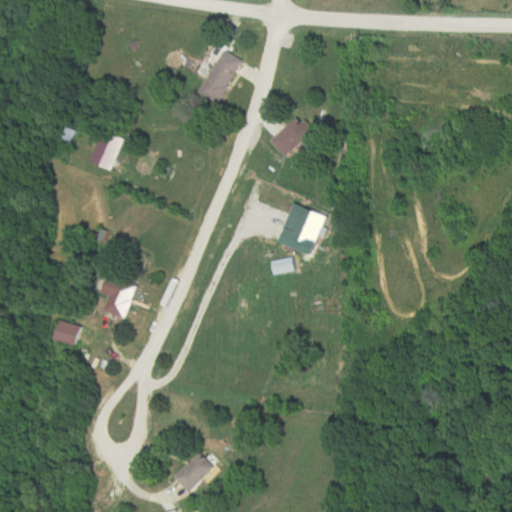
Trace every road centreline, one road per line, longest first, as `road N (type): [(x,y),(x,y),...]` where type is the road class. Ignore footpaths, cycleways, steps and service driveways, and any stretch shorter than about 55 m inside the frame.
road 1 (residential): [(275,0),(256,109),(146,362)]
road 2 (residential): [(511,30),(368,27),(142,0)]
road 3 (residential): [(137,402),(146,362),(103,421),(107,450),(122,451),(133,439),(137,402)]
